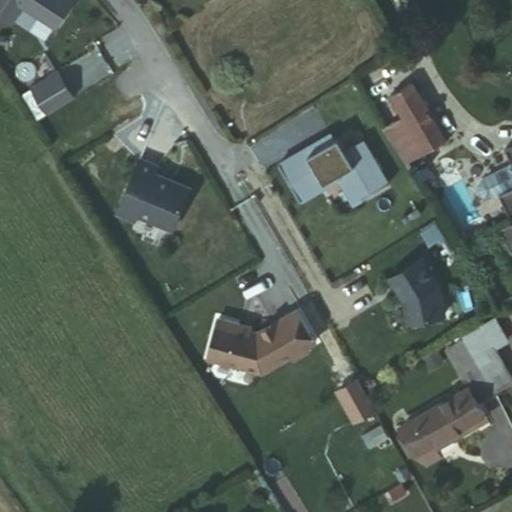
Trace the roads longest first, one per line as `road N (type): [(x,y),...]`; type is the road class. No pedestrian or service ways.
road 1 (residential): [(116,0),(223,165)]
road 2 (unknown): [(397,0),(452,127)]
